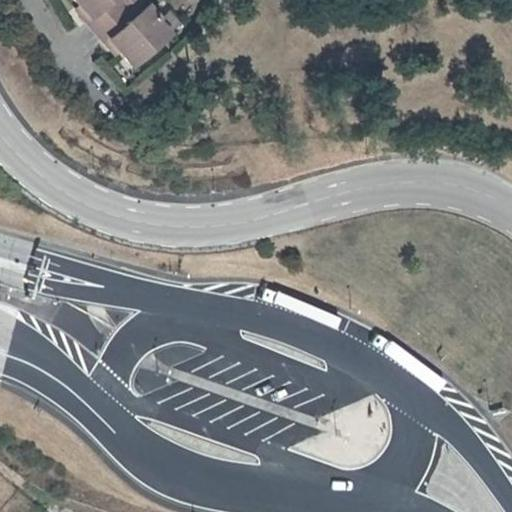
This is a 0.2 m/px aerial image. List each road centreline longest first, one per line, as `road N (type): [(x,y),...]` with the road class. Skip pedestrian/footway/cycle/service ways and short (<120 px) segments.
road 1 (unclassified): [(511,203),(452,183),(389,181),(257,223),(184,232),(115,218),(46,184),(0,134)]
road 2 (motorway): [(511,504),(454,434),(381,377),(283,338),(158,305)]
road 3 (motorway): [(90,400),(117,428),(215,479),(416,511)]
road 4 (motorway): [(158,305),(0,255)]
road 5 (motorway): [(158,305),(47,293),(0,279)]
